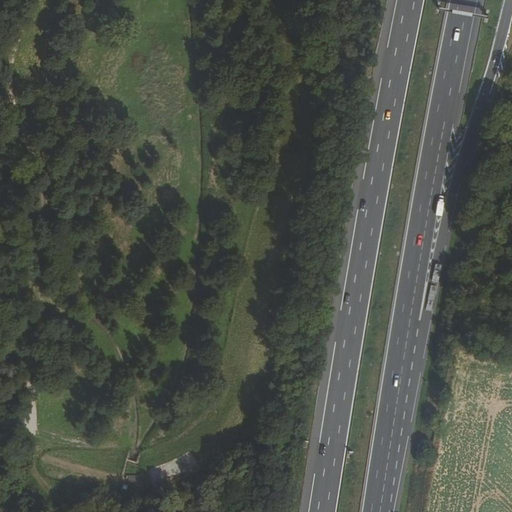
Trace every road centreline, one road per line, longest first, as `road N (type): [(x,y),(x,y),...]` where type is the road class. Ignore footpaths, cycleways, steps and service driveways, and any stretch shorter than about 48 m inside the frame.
road 1 (motorway): [(375,501),(511,0)]
road 2 (motorway): [(410,0),(323,511)]
road 3 (motorway): [(375,501),(468,0)]
